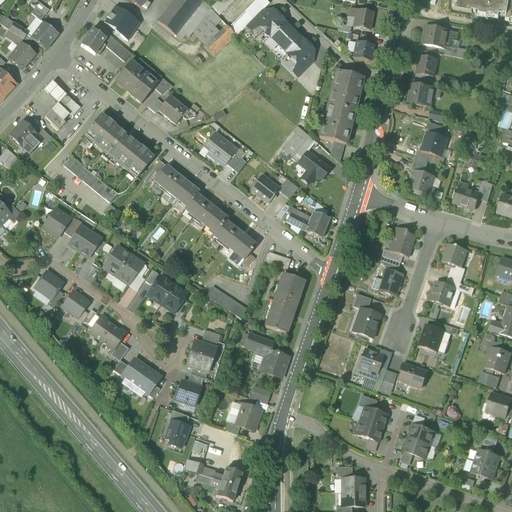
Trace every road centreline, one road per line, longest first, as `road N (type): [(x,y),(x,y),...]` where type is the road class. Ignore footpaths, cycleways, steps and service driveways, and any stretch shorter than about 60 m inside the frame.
road 1 (residential): [(58,55),(328,275)]
road 2 (secondary): [(146,511),(0,336)]
road 3 (tertiary): [(355,195),(402,0)]
road 4 (tertiary): [(281,417),(328,275)]
road 5 (residential): [(0,265),(53,265),(121,314)]
road 6 (residential): [(437,222),(397,340)]
road 7 (residential): [(499,510),(382,471)]
